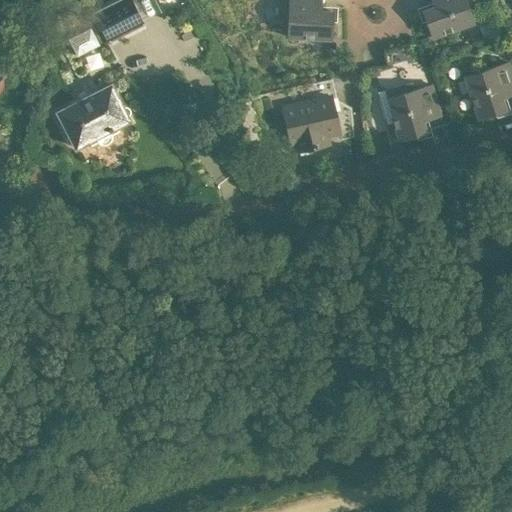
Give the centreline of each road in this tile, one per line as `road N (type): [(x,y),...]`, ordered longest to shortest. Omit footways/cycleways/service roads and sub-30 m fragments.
road 1 (residential): [(0,206),(173,214),(250,207),(511,135)]
road 2 (track): [(511,389),(455,316),(475,268),(511,240)]
